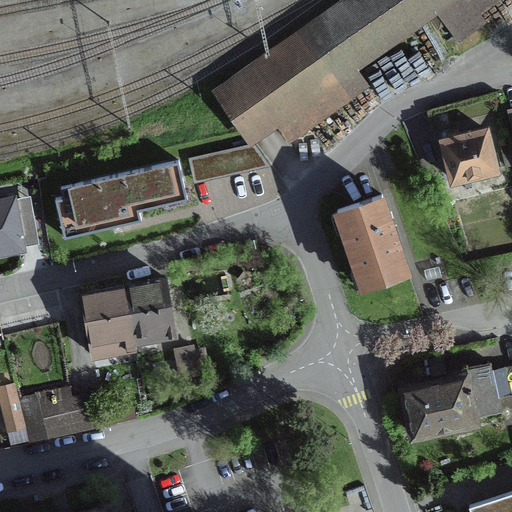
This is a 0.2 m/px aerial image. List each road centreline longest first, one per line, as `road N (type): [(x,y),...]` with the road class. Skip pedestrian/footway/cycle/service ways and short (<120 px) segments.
road 1 (residential): [(341,356),(166,425),(0,466)]
road 2 (residential): [(287,209),(244,234),(0,291)]
road 3 (residential): [(287,209),(405,106),(511,74)]
road 4 (residential): [(391,511),(341,356)]
road 5 (residential): [(341,356),(287,209)]
